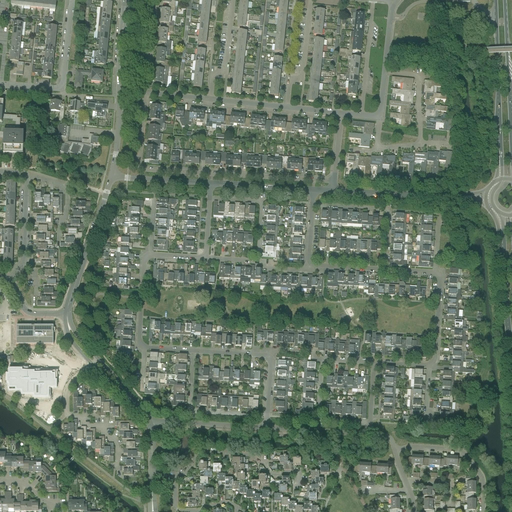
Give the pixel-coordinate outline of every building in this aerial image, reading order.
[(162,9),(161,16),(172,17),(173,13),(175,13),(177,13),(177,7),(175,7),(168,6),(168,9),(167,9),(162,9)] [(161,16),(160,23),(165,23),(167,23),(166,26),(173,27),(173,25),(174,22),(172,21),(172,17),(161,16)] [(25,23),(26,20),(17,20),(17,22),(14,22),(13,29),(22,29),(23,23),(25,23)] [(56,33),(57,26),(56,26),(57,24),(46,23),(46,26),(48,26),(48,30),(45,29),(45,32),(47,32),(56,33)] [(173,32),(173,28),(173,27),(166,26),(166,29),(160,29),(159,36),(167,36),(168,33),(173,32)] [(159,36),(158,43),(163,43),(165,43),(164,46),(171,47),(172,42),(169,41),(170,37),(167,36),(159,36)] [(55,46),(46,45),(41,45),(41,47),(46,48),(45,52),(54,53),(55,46)] [(158,49),(157,56),(165,56),(170,57),(171,50),(171,47),(164,46),(164,49),(163,49),(158,49)] [(169,67),(169,62),(165,60),(165,56),(157,56),(156,62),(163,63),(162,66),(169,67)] [(156,68),(155,75),(168,77),(169,67),(162,66),(162,69),(160,69),(156,68)] [(102,82),(103,71),(98,71),(99,70),(92,69),(91,72),(81,71),(76,71),(74,87),(81,87),(83,74),(91,75),(91,81),(97,82),(102,82)] [(53,79),(53,75),(52,75),(52,72),(43,71),(40,71),(40,74),(40,78),(51,79),(53,79)] [(155,75),(154,82),(161,83),(160,86),(167,87),(167,82),(168,78),(168,77),(155,75)] [(392,77),(391,82),(403,84),(402,90),(402,91),(411,92),(411,91),(412,85),(411,85),(411,83),(412,83),(413,79),(392,77)] [(424,86),(423,93),(425,93),(433,94),(434,87),(445,88),(446,84),(446,83),(430,81),(425,81),(425,82),(424,84),(425,84),(425,86),(424,86)] [(392,90),(392,94),(395,95),(404,96),(403,103),(410,103),(410,104),(411,104),(412,104),(412,103),(413,97),(412,97),(412,95),(413,95),(413,92),(411,91),(411,92),(402,91),(402,90),(392,89),(392,90)] [(425,98),(424,105),(426,105),(434,106),(434,99),(446,100),(447,95),(433,94),(425,93),(425,96),(426,96),(426,97),(426,98),(425,98)] [(49,104),(48,107),(50,107),(50,111),(60,112),(58,123),(61,123),(63,123),(64,110),(65,105),(60,104),(60,103),(61,103),(61,101),(51,100),(50,105),(49,104)] [(70,108),(70,111),(77,112),(76,115),(80,116),(79,120),(75,120),(74,125),(82,125),(82,116),(83,111),(83,109),(79,109),(80,103),(80,102),(76,101),(75,101),(72,101),(71,101),(70,105),(70,108)] [(87,108),(87,109),(92,110),(93,109),(95,109),(94,117),(103,118),(103,119),(106,119),(106,113),(105,113),(105,110),(106,110),(106,104),(106,103),(100,102),(101,101),(96,101),(96,102),(88,101),(87,106),(87,108)] [(389,101),(389,106),(401,108),(400,114),(400,115),(409,116),(409,115),(410,109),(409,109),(409,107),(410,107),(410,104),(410,103),(403,103),(394,102),(391,101),(389,101)] [(167,110),(168,104),(155,103),(157,103),(157,106),(152,106),(151,113),(161,114),(161,110),(167,110)] [(425,117),(426,117),(427,118),(427,117),(434,118),(435,111),(447,112),(447,107),(434,106),(426,105),(426,108),(427,108),(427,109),(427,110),(426,110),(425,117)] [(176,113),(176,118),(180,119),(179,121),(182,127),(185,127),(185,126),(187,114),(183,114),(184,109),(177,108),(176,113)] [(187,114),(185,126),(190,126),(192,122),(192,120),(196,120),(197,110),(190,110),(190,114),(187,114)] [(196,120),(196,123),(200,123),(206,124),(207,116),(204,116),(204,111),(197,110),(196,120)] [(216,125),(218,113),(211,112),(210,116),(209,116),(207,116),(206,124),(206,127),(212,128),(212,124),(216,125)] [(162,124),(163,118),(160,117),(161,114),(151,113),(151,117),(150,119),(155,120),(155,121),(155,123),(153,123),(162,124)] [(227,126),(227,118),(224,118),(225,113),(218,113),(216,125),(216,126),(220,127),(221,125),(227,126)] [(390,114),(389,118),(401,120),(400,127),(410,128),(410,121),(409,121),(410,119),(411,119),(411,116),(409,115),(409,116),(400,115),(400,114),(390,113),(390,114)] [(237,125),(238,115),(231,114),(231,119),(227,118),(227,126),(233,127),(233,124),(237,125)] [(0,138),(4,139),(4,131),(19,132),(20,118),(17,118),(17,116),(3,115),(2,123),(0,123),(0,138)] [(247,128),(248,120),(244,120),(245,115),(238,115),(237,125),(241,125),(240,128),(247,128)] [(257,127),(258,117),(251,116),(251,121),(248,120),(247,128),(253,129),(253,126),(257,127)] [(267,130),(268,123),(265,122),(265,117),(258,117),(257,127),(261,127),(261,130),(267,130)] [(426,123),(426,130),(438,131),(439,124),(444,124),(443,128),(444,128),(444,130),(443,130),(443,131),(447,132),(450,132),(452,120),(446,119),(440,119),(437,118),(434,118),(427,117),(427,118),(427,121),(428,121),(427,123),(426,122),(426,123)] [(267,130),(267,136),(270,137),(271,136),(272,131),(274,131),(274,129),(278,129),(279,119),(272,118),(271,123),(268,123),(267,130)] [(288,133),(288,125),(285,124),(286,120),(279,119),(278,129),(282,129),(281,132),(288,133)] [(298,131),(299,121),(292,120),(292,125),(288,125),(288,133),(294,133),(294,131),(298,131)] [(308,135),(309,127),(306,126),(306,122),(299,121),(298,131),(302,132),(302,134),(308,135)] [(318,133),(320,123),(313,122),(312,127),(309,127),(308,135),(308,138),(311,139),(312,135),(314,135),(315,133),(318,133)] [(373,127),(373,124),(352,122),(352,127),(364,128),(363,135),(370,136),(372,136),(373,129),(372,129),(372,127),(373,127)] [(162,130),(162,124),(153,123),(155,123),(154,126),(150,126),(149,133),(158,134),(159,130),(162,130)] [(328,137),(329,128),(326,127),(326,124),(320,123),(318,133),(318,136),(328,137)] [(64,125),(59,125),(58,132),(58,137),(60,137),(59,144),(58,150),(59,150),(60,150),(60,151),(67,154),(68,151),(71,152),(70,152),(78,155),(79,152),(81,153),(80,154),(88,156),(89,153),(91,154),(92,145),(99,146),(100,146),(101,138),(99,138),(99,137),(93,137),(93,135),(89,134),(89,140),(82,139),(82,143),(68,142),(69,127),(67,127),(67,126),(66,126),(66,125),(64,125)] [(24,132),(19,132),(4,131),(4,139),(3,153),(23,154),(24,132)] [(148,138),(148,140),(151,140),(153,140),(153,144),(151,143),(160,144),(161,141),(162,134),(158,134),(149,133),(148,138)] [(370,136),(363,135),(349,133),(349,139),(353,139),(360,140),(360,147),(369,148),(370,141),(369,141),(369,139),(370,139),(370,136)] [(160,144),(151,143),(151,144),(153,144),(152,147),(147,146),(147,153),(159,155),(161,155),(160,154),(161,151),(160,150),(160,144)] [(182,159),(182,151),(172,150),(171,158),(171,163),(178,163),(179,159),(182,159)] [(192,164),(192,154),(193,151),(182,151),(182,159),(185,159),(185,163),(192,164)] [(439,153),(438,161),(439,161),(445,162),(444,173),(449,174),(450,165),(451,160),(451,154),(451,153),(448,152),(448,153),(446,153),(446,152),(439,151),(439,153)] [(202,160),(203,152),(197,152),(196,154),(192,154),(192,164),(199,164),(199,160),(202,160)] [(212,165),(213,155),(209,155),(209,152),(203,152),(202,160),(206,160),(205,165),(212,165)] [(427,154),(426,161),(433,162),(432,174),(437,175),(437,173),(439,161),(438,161),(439,153),(436,153),(436,154),(434,154),(434,153),(427,152),(427,154)] [(159,155),(147,153),(146,160),(151,161),(150,164),(149,164),(155,165),(158,165),(158,162),(159,159),(159,155)] [(223,161),(223,153),(217,153),(217,155),(213,155),(212,165),(219,166),(220,161),(223,161)] [(233,166),(233,156),(229,156),(229,154),(223,153),(223,161),(226,161),(226,166),(233,166)] [(415,155),(414,162),(421,163),(420,175),(425,175),(426,161),(427,154),(424,154),(424,155),(423,155),(422,155),(422,154),(415,153),(415,154),(415,155)] [(243,162),(244,155),(237,154),(237,157),(233,156),(233,166),(240,167),(240,162),(243,162)] [(347,154),(346,163),(353,164),(352,176),(357,176),(358,167),(359,157),(359,155),(356,155),(356,156),(355,156),(354,156),(354,155),(347,154)] [(393,178),(393,180),(399,181),(403,181),(412,182),(412,181),(413,176),(413,174),(414,162),(415,155),(412,155),(411,155),(411,156),(410,155),(410,154),(403,154),(402,158),(402,163),(409,164),(408,175),(404,175),(397,174),(393,174),(393,178)] [(253,168),(254,158),(250,157),(250,155),(244,155),(243,162),(246,163),(246,167),(253,168)] [(284,165),(285,157),(278,157),(279,155),(274,155),(274,159),(274,169),(281,169),(281,165),(284,165)] [(264,164),(264,156),(258,156),(258,158),(254,158),(253,168),(260,168),(260,163),(264,164)] [(274,169),(274,159),(270,159),(270,156),(264,156),(264,164),(267,164),(267,169),(274,169)] [(371,158),(370,166),(377,167),(376,178),(381,179),(382,165),(383,158),(380,157),(380,158),(379,158),(378,158),(378,157),(371,156),(371,158)] [(383,158),(382,165),(389,166),(388,178),(390,178),(393,178),(393,174),(395,158),(395,157),(392,157),(392,158),(390,158),(390,156),(383,156),(383,157),(383,158)] [(294,170),(295,160),(291,160),(291,157),(285,157),(284,165),(287,165),(287,170),(294,170)] [(359,157),(358,167),(365,167),(364,179),(369,180),(370,166),(371,158),(368,158),(367,159),(365,159),(366,158),(359,157)] [(295,160),(294,170),(301,171),(301,166),(305,166),(305,158),(299,158),(299,160),(295,160)] [(314,171),(315,162),(311,161),(311,159),(305,158),(305,166),(308,166),(308,171),(314,171)] [(325,169),(326,160),(319,159),(319,162),(315,162),(314,171),(321,172),(322,169),(325,169)] [(35,197),(35,202),(39,203),(39,208),(41,208),(41,212),(44,212),(44,208),(44,205),(44,196),(44,189),(40,189),(40,192),(40,193),(39,193),(35,193),(35,197)] [(44,196),(44,205),(48,205),(47,210),(51,210),(52,210),(53,210),(53,208),(53,199),(53,193),(49,192),(49,196),(44,196)] [(53,199),(53,208),(56,208),(56,213),(62,213),(62,195),(58,195),(58,199),(53,199)] [(156,209),(156,210),(159,210),(170,210),(170,205),(173,205),(173,203),(175,203),(178,203),(178,200),(175,200),(173,200),(171,200),(160,199),(159,205),(160,205),(162,205),(161,206),(160,206),(156,206),(156,209)] [(126,214),(125,218),(128,218),(137,219),(137,215),(137,214),(139,214),(140,209),(143,209),(143,207),(143,206),(143,201),(140,201),(136,201),(136,204),(135,204),(135,208),(131,208),(128,207),(128,214),(126,214)] [(200,202),(185,201),(185,211),(196,212),(199,212),(199,209),(194,209),(194,207),(196,207),(197,202),(200,202)] [(76,202),(76,208),(77,208),(77,211),(83,212),(83,211),(90,212),(90,207),(91,202),(90,202),(85,203),(76,202)] [(218,207),(217,207),(217,202),(214,202),(213,216),(223,216),(224,205),(218,205),(219,205),(218,207)] [(227,205),(227,202),(224,202),(224,205),(223,216),(234,217),(234,206),(227,205)] [(244,218),(244,209),(245,207),(237,206),(238,203),(234,203),(234,206),(234,217),(244,218)] [(278,217),(279,207),(268,206),(267,213),(264,213),(264,216),(278,217)] [(254,218),(255,207),(249,207),(249,209),(244,209),(244,218),(254,218)] [(292,213),(291,218),(303,219),(303,218),(305,219),(306,216),(304,215),(303,215),(303,214),(303,209),(306,209),(306,208),(292,208),(292,213)] [(328,212),(321,211),(322,208),(321,208),(320,223),(331,223),(332,209),(329,209),(328,212)] [(339,213),(332,212),(332,209),(331,223),(342,224),(342,213),(342,210),(339,209),(339,213)] [(159,210),(159,215),(161,216),(161,217),(161,220),(167,220),(169,220),(173,221),(173,218),(173,217),(172,216),(171,216),(170,216),(171,210),(170,210),(159,210)] [(72,211),(73,211),(73,217),(74,217),(74,220),(80,220),(80,221),(85,221),(87,221),(87,217),(88,215),(83,215),(83,212),(77,211),(72,211)] [(182,216),(182,221),(184,222),(187,222),(195,222),(198,223),(198,222),(199,219),(196,219),(196,217),(196,212),(185,211),(185,216),(182,216)] [(342,213),(342,224),(348,224),(352,225),(353,213),(352,213),(352,216),(349,216),(349,213),(342,213)] [(353,213),(352,225),(362,225),(363,214),(362,214),(362,216),(358,216),(358,214),(353,213)] [(382,226),(383,213),(383,218),(378,217),(379,215),(373,215),(372,226),(377,226),(382,226)] [(33,214),(32,217),(36,218),(36,217),(36,223),(39,223),(45,223),(50,223),(52,223),(52,218),(52,214),(51,214),(43,214),(41,214),(38,214),(35,214),(33,214)] [(372,217),(368,217),(368,214),(363,214),(362,225),(372,226),(373,215),(372,217)] [(406,225),(406,220),(406,215),(392,214),(395,214),(395,220),(397,220),(397,221),(392,221),(392,224),(395,225),(406,225)] [(278,227),(278,217),(264,216),(267,216),(267,222),(269,222),(269,224),(264,223),(263,226),(266,227),(278,227)] [(421,221),(421,226),(432,227),(435,227),(435,224),(431,223),(430,223),(430,222),(431,222),(432,222),(432,217),(432,216),(421,216),(421,221)] [(123,225),(122,227),(123,227),(123,228),(127,228),(138,229),(141,229),(141,226),(138,226),(139,219),(137,219),(128,218),(125,218),(123,218),(123,222),(124,222),(124,225),(123,225)] [(302,224),(303,219),(291,218),(291,220),(291,223),(291,228),(302,229),(305,229),(305,226),(300,225),(300,224),(302,224)] [(69,220),(71,220),(70,226),(70,229),(77,229),(77,230),(82,230),(84,230),(85,230),(85,224),(80,224),(80,221),(80,220),(74,220),(69,220)] [(160,226),(160,230),(166,231),(169,231),(169,228),(170,228),(170,226),(169,226),(169,220),(167,220),(161,220),(158,220),(158,226),(160,226)] [(184,232),(186,232),(195,232),(195,233),(198,233),(198,229),(193,229),(193,227),(195,228),(195,222),(187,222),(187,226),(184,226),(184,232)] [(33,226),(38,227),(38,232),(47,232),(47,228),(52,228),(52,227),(52,223),(50,223),(45,223),(39,223),(36,223),(33,223),(33,226)] [(405,235),(406,225),(395,225),(394,230),(397,230),(396,235),(394,235),(405,235)] [(431,233),(432,227),(421,226),(420,236),(431,237),(429,237),(429,233),(431,233)] [(263,233),(263,237),(266,237),(277,238),(277,237),(278,227),(266,227),(266,232),(266,234),(263,233)] [(125,235),(125,238),(126,238),(130,239),(141,239),(141,236),(135,236),(136,234),(137,234),(137,235),(138,235),(138,229),(127,228),(126,235),(125,235)] [(302,235),(302,229),(291,228),(290,239),(293,239),(301,239),(304,239),(305,236),(299,236),(299,235),(302,235)] [(66,229),(68,229),(68,235),(69,235),(69,238),(74,239),(79,239),(82,239),(82,233),(77,233),(77,230),(77,229),(70,229),(66,229)] [(242,244),(243,232),(238,232),(238,230),(233,229),(232,235),(232,243),(232,246),(234,246),(235,245),(235,243),(242,244)] [(157,240),(168,241),(168,238),(165,238),(166,231),(160,230),(158,230),(157,236),(160,236),(159,241),(157,240)] [(221,242),(222,231),(212,231),(211,245),(214,245),(215,242),(221,242)] [(221,242),(221,245),(225,246),(225,243),(232,243),(232,235),(227,234),(227,231),(222,231),(221,242)] [(326,252),(329,252),(330,238),(330,241),(325,241),(325,232),(320,231),(319,240),(319,252),(319,249),(326,249),(326,252)] [(330,238),(329,252),(329,249),(336,250),(336,253),(340,253),(340,250),(340,239),(341,231),(338,231),(338,233),(336,233),(335,233),(335,236),(334,236),(333,237),(333,238),(330,238)] [(32,232),(32,235),(36,236),(36,241),(38,241),(39,241),(45,241),(50,241),(50,237),(50,232),(47,232),(38,232),(33,232),(32,232)] [(183,237),(183,242),(192,243),(192,242),(192,238),(194,238),(195,233),(195,232),(186,232),(186,237),(183,237)] [(253,244),(253,233),(243,232),(242,244),(242,247),(245,247),(245,244),(253,244)] [(407,246),(408,236),(405,236),(405,235),(394,235),(394,242),(391,242),(390,245),(407,246)] [(431,243),(431,237),(420,236),(420,242),(418,242),(417,243),(416,247),(419,247),(430,247),(428,247),(428,243),(431,243)] [(276,248),(277,238),(266,237),(265,243),(266,243),(266,242),(268,242),(268,247),(276,248)] [(60,243),(60,247),(79,248),(79,242),(74,242),(74,239),(69,238),(64,238),(65,238),(65,243),(60,243)] [(121,243),(120,248),(126,249),(126,246),(129,246),(129,244),(130,239),(126,238),(121,238),(121,243)] [(290,239),(290,249),(301,250),(304,250),(304,246),(299,246),(299,245),(301,245),(301,239),(293,239),(290,239)] [(340,239),(340,250),(345,250),(346,248),(350,248),(351,239),(340,239)] [(350,248),(350,250),(356,251),(357,251),(357,254),(360,254),(360,251),(361,251),(361,240),(351,239),(350,248)] [(167,252),(168,247),(168,241),(157,240),(156,246),(159,246),(159,248),(153,248),(153,250),(153,251),(167,252)] [(371,252),(371,241),(361,240),(361,251),(366,251),(366,249),(367,249),(367,254),(370,255),(371,252)] [(34,241),(34,244),(36,244),(36,247),(38,247),(38,250),(40,250),(41,250),(47,250),(47,246),(52,246),(52,241),(50,241),(45,241),(39,241),(38,241),(36,241),(34,241)] [(381,250),(381,241),(371,241),(371,252),(376,252),(376,250),(381,250)] [(196,253),(197,250),(194,250),(194,243),(192,242),(192,243),(183,242),(182,252),(196,253)] [(407,251),(407,246),(390,245),(393,245),(393,251),(395,251),(395,255),(404,256),(404,251),(407,251)] [(101,247),(100,257),(105,258),(105,257),(108,257),(108,253),(105,253),(105,252),(104,252),(105,247),(101,247)] [(262,254),(261,257),(273,258),(276,258),(276,251),(276,248),(268,247),(265,247),(265,254),(262,254)] [(430,253),(430,247),(419,247),(419,251),(419,252),(417,252),(416,254),(413,254),(412,256),(416,257),(419,257),(427,257),(428,253),(430,253)] [(116,254),(116,256),(117,256),(117,259),(128,259),(131,259),(133,260),(133,256),(128,256),(128,254),(129,249),(126,249),(120,248),(120,253),(117,253),(117,254),(116,254)] [(301,250),(290,249),(289,259),(303,260),(303,257),(300,256),(301,250)] [(35,250),(35,254),(38,254),(38,256),(39,256),(39,259),(42,259),(49,259),(53,259),(53,254),(54,250),(47,250),(41,250),(40,250),(38,250),(37,250),(35,250)] [(406,263),(405,261),(404,261),(404,256),(395,255),(393,255),(392,261),(395,261),(395,262),(389,262),(389,265),(403,266),(406,266),(406,263)] [(418,262),(418,267),(427,268),(427,267),(427,263),(429,263),(430,257),(427,257),(419,257),(418,262)] [(37,259),(37,263),(41,263),(41,268),(46,268),(50,268),(50,264),(55,265),(55,263),(55,259),(53,259),(49,259),(42,259),(39,259),(37,259)] [(116,264),(116,269),(127,269),(127,270),(130,270),(131,266),(129,266),(130,264),(128,264),(128,263),(128,259),(117,259),(116,264)] [(153,270),(152,279),(157,279),(157,281),(157,282),(163,282),(163,280),(163,273),(163,271),(156,270),(157,265),(153,265),(153,266),(153,270)] [(194,275),(187,275),(188,272),(187,272),(187,265),(184,265),(184,272),(183,281),(183,283),(183,286),(188,286),(188,284),(190,284),(191,284),(193,284),(194,272),(194,275)] [(204,284),(204,273),(197,273),(197,266),(195,265),(194,272),(193,284),(194,284),(194,281),(198,282),(198,284),(204,284)] [(251,269),(250,280),(260,281),(260,275),(261,275),(261,272),(261,269),(255,269),(256,269),(256,271),(254,271),(254,266),(252,266),(251,266),(251,269)] [(220,272),(219,278),(229,279),(230,269),(230,267),(225,267),(225,270),(220,269),(220,272)] [(230,269),(229,279),(240,279),(240,268),(235,268),(235,269),(230,269)] [(240,279),(239,282),(250,283),(250,280),(251,269),(240,268),(240,279)] [(113,275),(113,279),(115,279),(127,280),(129,280),(130,280),(130,277),(127,277),(127,274),(127,270),(127,269),(116,269),(116,274),(115,274),(113,275)] [(460,280),(460,276),(457,276),(458,269),(449,269),(449,275),(451,275),(451,279),(451,280),(460,280)] [(59,280),(59,275),(54,274),(54,271),(49,270),(44,270),(44,278),(44,279),(41,279),(45,279),(57,280),(59,280)] [(183,281),(184,272),(174,271),(173,274),(173,283),(173,280),(178,280),(177,283),(183,283),(183,281)] [(327,285),(327,287),(337,288),(337,285),(338,277),(338,274),(338,271),(335,271),(334,276),(334,274),(333,274),(328,274),(327,277),(327,285)] [(173,283),(173,274),(163,273),(163,280),(167,280),(167,282),(173,283)] [(214,285),(215,274),(204,273),(204,284),(204,282),(208,282),(208,285),(214,285)] [(260,285),(260,287),(270,287),(271,276),(271,273),(268,273),(267,278),(266,278),(266,276),(267,276),(261,275),(260,275),(260,281),(260,285)] [(270,287),(270,290),(280,291),(281,288),(281,277),(281,276),(281,274),(282,274),(279,273),(278,273),(278,276),(276,276),(271,276),(270,287)] [(281,288),(280,291),(284,291),(283,296),(287,296),(290,296),(291,288),(291,277),(292,277),(292,274),(288,274),(288,277),(287,277),(284,277),(281,277),(281,288)] [(338,277),(337,285),(348,286),(348,277),(344,277),(344,275),(338,274),(338,277)] [(302,279),(301,289),(311,290),(312,279),(312,278),(312,276),(309,275),(309,278),(307,278),(302,278),(301,279),(302,279)] [(348,277),(348,286),(358,287),(358,278),(354,278),(354,275),(348,275),(348,277)] [(358,278),(358,287),(368,287),(368,284),(369,278),(364,278),(364,276),(358,275),(358,278)] [(312,279),(311,290),(322,290),(323,276),(319,276),(319,281),(317,281),(317,279),(318,279),(315,279),(315,278),(315,279),(314,279),(312,279)] [(291,277),(291,288),(301,289),(302,279),(301,279),(301,280),(298,280),(297,280),(297,278),(292,277),(291,277)] [(53,289),(61,289),(61,284),(56,283),(56,280),(57,280),(45,279),(41,279),(41,280),(47,280),(47,284),(47,285),(43,285),(43,288),(53,289)] [(113,288),(112,289),(126,290),(129,290),(129,287),(124,286),(124,285),(126,285),(126,286),(127,280),(115,279),(113,279),(113,288)] [(445,286),(445,289),(448,289),(448,290),(456,290),(460,291),(460,284),(459,283),(460,280),(451,280),(451,279),(449,279),(448,285),(448,286),(447,286),(445,286)] [(419,296),(419,298),(425,298),(424,298),(424,296),(426,296),(426,300),(429,300),(430,290),(430,288),(431,288),(431,283),(431,280),(427,280),(427,288),(427,290),(420,290),(419,290),(419,296)] [(398,294),(398,297),(404,297),(404,295),(409,295),(409,289),(409,286),(405,286),(405,284),(403,282),(399,282),(399,285),(399,294),(398,294)] [(368,289),(367,295),(368,295),(373,295),(374,296),(374,298),(378,298),(378,295),(378,284),(368,284),(368,287),(368,289)] [(378,284),(378,295),(384,296),(384,293),(388,294),(389,285),(378,284)] [(388,294),(388,296),(394,296),(394,294),(398,294),(399,294),(399,285),(389,285),(388,294)] [(40,297),(41,297),(47,298),(47,294),(50,295),(50,298),(51,298),(55,298),(58,298),(58,293),(53,292),(53,289),(43,288),(42,289),(44,289),(44,297),(40,297)] [(409,295),(409,297),(415,298),(415,297),(414,297),(414,295),(419,296),(419,290),(416,289),(409,289),(409,295)] [(448,290),(448,295),(450,296),(450,300),(461,301),(461,298),(460,297),(461,291),(460,291),(456,290),(448,290)] [(55,307),(55,302),(51,301),(51,298),(50,298),(47,298),(41,297),(41,303),(37,303),(37,304),(37,306),(55,307)] [(444,307),(444,310),(447,310),(458,311),(458,304),(459,304),(461,302),(461,301),(450,300),(447,300),(447,305),(447,307),(444,307)] [(133,317),(133,311),(120,310),(120,315),(118,315),(117,320),(121,321),(130,321),(130,317),(133,317)] [(446,315),(446,316),(448,318),(449,318),(448,321),(454,321),(464,321),(464,318),(461,318),(461,317),(459,317),(459,311),(458,311),(447,310),(446,315)] [(150,319),(149,333),(154,334),(154,331),(159,331),(160,323),(154,322),(153,322),(153,320),(150,320),(150,319)] [(132,321),(130,321),(121,321),(121,326),(118,325),(116,328),(115,330),(120,331),(129,331),(130,327),(132,327),(132,321)] [(454,321),(454,327),(456,327),(456,331),(465,332),(468,332),(468,327),(465,327),(466,322),(465,322),(464,321),(454,321)] [(200,334),(201,325),(194,325),(194,322),(191,322),(191,325),(190,336),(193,336),(193,333),(200,334)] [(164,325),(160,325),(160,323),(159,331),(160,331),(159,334),(169,335),(170,323),(164,323),(164,325)] [(175,326),(170,326),(170,323),(169,335),(180,335),(180,324),(175,324),(175,326)] [(200,334),(200,337),(210,337),(211,337),(211,333),(212,326),(212,323),(211,323),(211,326),(206,326),(205,328),(201,328),(200,334)] [(185,327),(181,326),(181,324),(180,324),(180,335),(190,336),(191,325),(185,324),(185,327)] [(17,326),(17,345),(53,345),(53,326),(35,326),(17,326)] [(267,341),(267,331),(261,331),(261,327),(257,326),(256,345),(257,342),(262,342),(262,340),(267,341)] [(120,336),(120,341),(131,342),(131,339),(129,338),(129,337),(131,337),(132,331),(129,331),(120,331),(115,330),(114,330),(114,333),(115,333),(118,336),(120,336)] [(277,346),(278,332),(267,331),(267,341),(267,342),(273,343),(273,340),(274,340),(274,346),(277,346)] [(467,342),(467,337),(465,337),(465,332),(456,331),(454,331),(453,337),(456,337),(455,341),(453,341),(453,342),(464,342),(467,342)] [(287,347),(288,332),(278,332),(277,346),(277,343),(283,343),(283,341),(284,341),(284,346),(287,347)] [(297,347),(298,333),(288,332),(287,347),(287,344),(293,344),(293,342),(295,342),(294,347),(297,347)] [(210,337),(210,342),(215,343),(215,345),(220,345),(221,343),(220,343),(221,334),(211,333),(211,337),(210,337)] [(298,333),(297,344),(298,344),(303,345),(304,342),(308,343),(308,334),(298,333)] [(374,354),(376,333),(372,333),(372,338),(371,338),(371,336),(365,336),(364,344),(371,344),(371,349),(371,354),(374,354)] [(376,333),(375,347),(381,348),(381,350),(385,350),(385,348),(386,337),(386,334),(382,334),(381,334),(381,335),(381,337),(376,336),(376,333)] [(231,346),(231,335),(221,334),(220,343),(221,343),(225,343),(225,346),(231,346)] [(308,343),(308,345),(314,345),(314,343),(318,343),(318,340),(319,340),(319,334),(308,334),(308,343)] [(241,347),(242,336),(231,335),(231,346),(231,344),(235,344),(235,346),(241,347)] [(251,350),(252,336),(242,336),(241,347),(241,344),(245,344),(245,347),(251,347),(251,350)] [(386,337),(385,348),(395,349),(396,338),(396,336),(393,336),(392,337),(386,337)] [(318,350),(318,352),(324,352),(324,350),(328,350),(329,341),(329,339),(325,338),(325,341),(319,340),(318,340),(318,343),(318,349),(318,350)] [(396,338),(395,349),(405,349),(406,349),(406,338),(406,341),(402,340),(402,338),(396,338)] [(416,341),(412,341),(412,339),(406,338),(406,349),(416,349),(416,339),(416,341)] [(329,339),(329,341),(328,350),(328,352),(334,353),(334,350),(338,351),(339,342),(339,339),(337,339),(336,340),(336,341),(331,341),(332,339),(329,339)] [(426,358),(426,353),(427,340),(416,339),(416,349),(422,350),(421,358),(426,358)] [(116,351),(119,352),(130,352),(133,352),(133,349),(130,349),(131,342),(120,341),(119,346),(116,346),(116,351)] [(348,351),(349,342),(339,342),(338,351),(338,353),(344,353),(344,351),(348,351)] [(348,351),(348,354),(355,354),(356,352),(359,352),(360,343),(349,342),(348,351)] [(467,353),(465,347),(464,347),(464,342),(453,342),(453,349),(450,348),(449,352),(452,352),(464,353),(467,353)] [(133,363),(133,359),(130,359),(130,352),(119,352),(119,357),(118,362),(133,363)] [(463,363),(464,353),(452,352),(452,359),(449,359),(449,362),(452,362),(463,363)] [(146,360),(146,363),(149,363),(160,364),(161,354),(150,353),(149,358),(149,360),(146,360)] [(187,361),(187,355),(176,355),(176,360),(175,365),(186,366),(184,365),(184,361),(187,361)] [(278,361),(278,367),(281,367),(280,371),(280,372),(289,372),(289,366),(291,366),(291,361),(286,361),(284,361),(285,358),(280,357),(279,357),(278,361)] [(304,363),(304,368),(304,373),(315,374),(313,373),(313,369),(315,369),(316,363),(307,363),(307,360),(307,359),(302,359),(302,363),(304,363)] [(452,362),(451,368),(454,368),(454,372),(454,373),(473,374),(474,370),(465,369),(463,367),(463,363),(452,362)] [(146,369),(145,373),(148,374),(148,373),(157,374),(157,372),(157,369),(161,369),(161,364),(160,364),(149,363),(149,369),(146,369)] [(175,375),(183,376),(183,371),(186,372),(186,366),(175,365),(175,375)] [(203,371),(201,371),(202,366),(198,366),(198,380),(208,380),(208,369),(203,369),(203,371)] [(212,369),(212,366),(209,366),(208,369),(208,380),(218,381),(219,370),(212,369)] [(396,379),(397,369),(386,368),(385,374),(388,374),(388,375),(382,375),(382,378),(385,378),(396,379)] [(9,384),(9,388),(16,388),(16,390),(22,390),(22,391),(27,391),(27,393),(34,393),(34,396),(34,397),(49,397),(49,389),(51,389),(54,389),(54,388),(54,381),(55,381),(55,380),(55,373),(46,373),(46,371),(40,371),(40,373),(34,373),(34,371),(22,371),(22,369),(20,369),(9,369),(9,374),(9,384)] [(249,383),(250,369),(249,372),(244,371),(244,374),(239,374),(240,371),(239,371),(239,382),(249,383)] [(259,384),(260,372),(253,372),(253,369),(250,369),(249,383),(249,385),(254,386),(254,383),(259,384)] [(411,374),(411,380),(414,380),(420,381),(420,380),(420,375),(422,376),(423,370),(417,370),(412,369),(411,374)] [(223,373),(219,372),(219,370),(218,381),(228,382),(229,370),(223,370),(223,373)] [(233,373),(229,373),(229,370),(228,382),(239,382),(239,371),(234,371),(233,373)] [(291,375),(291,372),(289,372),(278,371),(277,377),(280,377),(280,382),(277,381),(277,382),(288,383),(291,383),(291,381),(289,379),(289,374),(291,375)] [(443,372),(442,377),(445,378),(445,382),(453,383),(454,373),(454,372),(443,371),(443,372)] [(145,380),(145,384),(148,384),(159,385),(159,379),(160,374),(159,374),(157,374),(148,373),(148,374),(148,379),(148,381),(146,380),(145,380)] [(314,379),(315,374),(304,373),(303,379),(299,379),(298,379),(297,383),(303,383),(303,384),(314,384),(312,384),(312,379),(314,379)] [(327,377),(326,388),(329,388),(337,388),(337,377),(338,374),(334,374),(334,379),(333,379),(333,377),(327,377)] [(186,379),(187,376),(183,376),(175,375),(174,375),(177,375),(177,378),(177,379),(177,383),(174,382),(173,381),(170,381),(169,382),(167,381),(166,385),(174,385),(174,386),(185,387),(185,386),(188,387),(188,386),(187,383),(185,383),(185,382),(185,379),(186,379)] [(348,378),(347,389),(357,390),(358,378),(358,376),(355,375),(354,381),(353,380),(353,378),(348,378)] [(365,376),(365,378),(364,378),(364,379),(358,378),(357,390),(367,390),(368,376),(365,376)] [(347,380),(343,380),(343,378),(337,377),(337,388),(344,389),(344,391),(347,392),(347,389),(348,378),(347,378),(347,380)] [(396,389),(396,379),(385,378),(385,386),(387,386),(387,388),(384,388),(384,389),(396,389)] [(411,387),(411,390),(413,390),(419,391),(419,386),(421,386),(422,386),(422,381),(422,380),(420,380),(420,381),(414,380),(413,387),(411,387)] [(288,393),(288,383),(277,382),(277,387),(279,388),(279,389),(274,389),(273,392),(276,392),(288,393)] [(453,393),(453,383),(442,382),(442,389),(439,389),(439,392),(442,392),(453,393)] [(144,391),(144,394),(147,394),(158,395),(159,385),(148,384),(148,389),(147,391),(144,391)] [(314,390),(314,384),(303,384),(302,394),(314,395),(314,394),(311,394),(311,390),(314,390)] [(174,386),(173,396),(184,397),(185,397),(187,397),(187,396),(187,393),(185,393),(185,392),(185,387),(174,386)] [(395,400),(396,390),(396,389),(384,389),(384,394),(386,394),(386,396),(381,395),(381,399),(384,399),(395,400)] [(227,408),(227,396),(221,396),(221,390),(218,390),(217,396),(216,410),(219,410),(220,405),(221,405),(221,407),(227,408)] [(407,397),(407,400),(410,401),(421,401),(424,401),(424,398),(421,398),(421,394),(421,391),(419,391),(413,390),(411,390),(410,390),(410,397),(407,397)] [(82,391),(82,399),(83,399),(83,408),(82,408),(82,409),(84,409),(86,409),(86,405),(88,405),(91,405),(91,396),(87,396),(87,391),(84,391),(82,391)] [(287,403),(288,393),(276,392),(276,398),(278,398),(278,402),(276,402),(287,403)] [(452,403),(453,393),(442,392),(441,398),(443,398),(443,399),(438,399),(438,402),(441,403),(452,403)] [(78,399),(78,394),(76,394),(73,394),(73,402),(73,405),(73,412),(77,412),(77,408),(82,408),(83,399),(82,399),(78,399)] [(96,398),(96,394),(91,394),(91,396),(91,405),(91,412),(95,412),(95,408),(100,408),(100,398),(96,398)] [(206,406),(207,395),(201,395),(196,394),(196,409),(199,409),(199,406),(206,406)] [(313,402),(314,395),(302,394),(305,394),(305,399),(302,399),(302,404),(311,405),(311,404),(311,401),(313,402)] [(206,406),(206,409),(209,410),(209,404),(211,404),(211,407),(216,407),(216,410),(217,396),(207,395),(207,398),(206,406)] [(182,404),(184,404),(184,402),(184,397),(173,396),(173,405),(173,406),(175,406),(187,407),(181,406),(181,404),(182,404)] [(238,397),(227,396),(227,408),(227,405),(231,406),(231,408),(237,408),(237,406),(238,397)] [(247,407),(248,407),(248,398),(238,397),(237,406),(241,406),(241,409),(247,409),(247,407)] [(105,403),(105,398),(100,398),(100,408),(100,417),(104,417),(104,413),(109,413),(109,403),(105,403)] [(258,409),(258,398),(248,398),(248,407),(252,407),(252,409),(258,409)] [(394,410),(395,400),(384,399),(383,405),(386,405),(386,406),(380,406),(380,409),(383,409),(394,410)] [(336,403),(336,401),(331,401),(330,403),(325,403),(325,414),(330,414),(330,412),(335,412),(335,414),(336,403)] [(336,403),(335,414),(342,415),(342,418),(345,418),(345,415),(346,404),(346,401),(342,401),(342,404),(336,403)] [(409,407),(409,411),(420,411),(420,407),(421,401),(410,401),(409,407)] [(276,402),(275,408),(277,408),(278,408),(278,409),(277,413),(286,413),(287,408),(287,403),(276,402)] [(356,405),(357,402),(352,402),(352,404),(346,404),(345,415),(352,415),(353,413),(355,413),(355,416),(356,416),(356,405)] [(356,405),(356,416),(361,416),(361,414),(362,414),(362,419),(366,419),(366,405),(367,402),(363,402),(362,402),(362,405),(361,405),(356,405)] [(114,408),(114,403),(109,403),(109,413),(109,421),(113,421),(113,417),(119,417),(119,408),(114,408)] [(438,409),(437,413),(440,413),(451,414),(454,414),(454,411),(454,410),(452,410),(452,403),(441,403),(441,408),(443,408),(443,410),(438,409)] [(295,412),(295,414),(301,414),(310,415),(310,412),(311,412),(312,412),(312,411),(313,404),(311,404),(311,405),(302,404),(301,409),(300,409),(298,411),(296,411),(295,412)] [(383,409),(383,416),(385,417),(385,419),(390,420),(394,420),(394,415),(394,410),(383,409)] [(403,417),(402,421),(403,421),(405,421),(406,421),(408,421),(416,421),(417,422),(417,421),(417,417),(418,417),(420,417),(419,417),(420,417),(420,411),(409,411),(409,416),(409,417),(404,417),(403,417)] [(454,424),(454,419),(451,419),(451,414),(440,413),(440,418),(442,419),(442,420),(437,420),(437,423),(445,423),(454,424)] [(68,425),(63,425),(63,431),(68,431),(68,433),(73,433),(73,438),(77,438),(77,431),(77,429),(77,427),(77,426),(77,420),(75,420),(73,420),(73,424),(72,424),(68,424),(68,425)] [(122,422),(116,422),(116,423),(116,425),(120,425),(120,431),(129,430),(129,426),(134,426),(134,421),(125,422),(123,422),(122,422)] [(86,433),(86,427),(82,427),(82,431),(77,431),(77,438),(77,440),(82,440),(82,445),(86,445),(86,442),(86,433)] [(86,433),(86,442),(86,445),(86,447),(91,447),(91,448),(95,447),(95,441),(95,436),(95,434),(95,433),(95,429),(91,429),(91,433),(86,433)] [(138,435),(138,430),(129,430),(120,431),(119,431),(119,434),(123,434),(123,439),(123,440),(128,440),(131,439),(133,439),(133,435),(138,435)] [(104,455),(104,448),(104,437),(100,437),(100,441),(95,441),(95,447),(95,450),(99,450),(100,455),(104,455)] [(123,439),(122,440),(122,443),(126,443),(126,448),(126,449),(135,448),(135,444),(140,444),(140,439),(133,439),(131,439),(131,443),(128,443),(128,440),(123,440),(123,439)] [(113,450),(113,447),(113,444),(109,444),(109,448),(104,448),(104,455),(104,457),(108,457),(108,462),(113,462),(113,453),(114,453),(114,450),(113,450)] [(141,453),(141,448),(135,448),(126,449),(126,448),(123,448),(123,452),(127,452),(127,457),(127,458),(137,457),(137,453),(141,453)] [(0,453),(0,452),(0,451),(0,463),(5,463),(5,467),(8,467),(8,454),(6,454),(6,453),(0,453)] [(11,458),(11,454),(8,454),(8,467),(11,467),(11,468),(17,468),(17,456),(16,456),(16,458),(11,458)] [(287,457),(286,457),(286,455),(283,455),(283,457),(279,457),(279,464),(283,464),(287,464),(287,462),(287,459),(289,459),(289,456),(287,456),(287,457)] [(18,458),(18,456),(17,456),(17,468),(23,468),(23,472),(26,472),(26,459),(24,459),(24,458),(18,458)] [(417,465),(417,456),(412,456),(411,458),(408,458),(408,466),(412,466),(412,464),(417,465)] [(425,467),(426,459),(423,459),(423,456),(417,456),(417,465),(422,465),(422,467),(425,467)] [(452,465),(452,457),(446,456),(446,459),(443,459),(443,460),(443,466),(446,467),(447,465),(452,465)] [(140,462),(140,457),(137,457),(127,458),(127,457),(122,458),(122,461),(126,461),(126,466),(126,467),(129,467),(135,466),(135,462),(140,462)] [(299,459),(299,457),(296,457),(296,459),(293,459),(293,463),(293,466),(301,466),(301,463),(301,462),(301,459),(299,459)] [(434,466),(435,457),(429,457),(429,459),(426,459),(425,467),(429,467),(429,465),(434,466)] [(443,468),(443,466),(443,460),(440,460),(440,457),(435,457),(434,466),(439,466),(439,468),(443,468)] [(461,464),(461,460),(458,460),(458,457),(452,457),(452,465),(457,466),(456,467),(460,468),(461,464)] [(244,465),(244,458),(240,458),(232,458),(232,463),(231,463),(231,466),(232,466),(234,466),(234,467),(236,467),(236,465),(240,465),(244,465)] [(30,462),(30,459),(26,459),(26,472),(29,471),(29,473),(35,473),(35,461),(34,461),(34,462),(30,462)] [(35,461),(35,473),(41,473),(43,475),(50,468),(45,464),(41,464),(42,462),(41,462),(41,459),(35,459),(35,461)] [(198,467),(198,468),(199,468),(199,470),(199,471),(204,471),(207,471),(207,470),(207,468),(207,467),(210,467),(210,464),(210,462),(206,462),(206,463),(204,463),(203,463),(203,462),(201,462),(201,463),(199,463),(199,467),(198,467)] [(212,462),(212,465),(213,465),(213,468),(213,470),(213,473),(216,473),(217,473),(218,473),(220,473),(220,469),(222,469),(222,467),(220,467),(220,465),(217,465),(217,462),(212,462)] [(291,464),(290,464),(290,462),(287,462),(287,464),(283,464),(283,471),(291,471),(291,466),(293,466),(293,463),(291,463),(291,464)] [(326,467),(326,462),(318,462),(318,465),(320,467),(320,469),(323,471),(321,471),(321,474),(328,474),(328,471),(329,471),(329,470),(328,470),(328,467),(326,467)] [(364,472),(365,464),(359,463),(359,466),(356,466),(356,473),(359,474),(359,472),(364,472)] [(373,474),(374,467),(371,467),(371,464),(365,464),(364,472),(370,473),(369,474),(373,474)] [(382,474),(382,465),(377,464),(377,467),(374,467),(373,474),(377,475),(377,473),(382,474)] [(244,473),(244,465),(240,465),(236,465),(236,467),(236,470),(235,470),(235,473),(236,473),(238,473),(238,474),(239,474),(240,474),(240,473),(243,472),(243,473),(244,473)] [(391,476),(391,468),(388,468),(388,465),(382,465),(382,474),(387,474),(387,475),(391,476)] [(137,466),(135,466),(129,467),(126,467),(126,466),(119,467),(119,470),(123,470),(123,476),(133,476),(133,471),(137,471),(137,466)] [(55,477),(55,473),(50,468),(43,475),(45,477),(45,483),(57,483),(57,482),(56,482),(56,477),(55,477)] [(210,471),(210,469),(207,469),(207,471),(204,471),(204,473),(201,474),(200,478),(208,478),(212,478),(212,473),(213,473),(213,470),(212,470),(212,471),(210,471)] [(319,472),(317,472),(317,470),(315,470),(315,472),(311,472),(311,479),(315,479),(319,479),(319,474),(321,474),(321,471),(319,471),(319,472)] [(236,477),(236,478),(237,478),(237,481),(240,481),(242,481),(245,481),(247,482),(247,478),(245,478),(245,474),(243,474),(243,473),(243,472),(240,473),(240,474),(239,474),(238,474),(237,474),(237,477),(236,477)] [(220,473),(218,473),(218,475),(218,476),(217,476),(217,479),(218,479),(218,482),(221,482),(221,485),(225,485),(225,482),(225,478),(225,474),(220,474),(220,473)] [(262,475),(259,475),(259,482),(259,483),(260,483),(262,483),(266,483),(266,480),(267,480),(267,477),(266,477),(266,475),(262,475)] [(225,485),(225,486),(225,489),(230,489),(230,488),(232,488),(232,486),(232,483),(233,483),(233,482),(233,480),(232,480),(232,479),(233,479),(233,477),(230,477),(230,478),(225,478),(225,482),(225,485)] [(289,482),(289,477),(281,477),(281,484),(283,484),(285,485),(285,486),(287,486),(288,486),(288,484),(289,484),(289,485),(291,485),(291,482),(289,482)] [(470,479),(470,477),(466,477),(466,479),(465,479),(465,483),(467,483),(467,488),(475,488),(475,482),(473,482),(473,479),(470,479)] [(200,478),(200,485),(204,485),(204,486),(206,486),(206,485),(208,485),(209,485),(209,483),(208,483),(208,478),(200,478)] [(324,486),(324,483),(323,483),(323,479),(319,479),(315,479),(315,486),(319,486),(319,487),(321,487),(321,486),(323,486),(324,486)] [(240,483),(240,481),(237,481),(237,482),(233,482),(233,483),(232,483),(232,486),(232,490),(239,490),(239,487),(240,487),(240,484),(239,484),(239,483),(240,483)] [(56,489),(56,484),(57,484),(57,483),(45,483),(45,489),(47,489),(47,492),(59,492),(59,489),(56,489)] [(279,489),(279,490),(279,493),(282,493),(285,493),(287,493),(287,492),(287,490),(287,489),(287,486),(285,486),(285,485),(283,484),(283,486),(281,486),(279,486),(279,489)] [(192,488),(192,492),(196,492),(200,492),(200,493),(202,493),(202,492),(204,492),(205,492),(205,491),(205,490),(204,490),(204,488),(204,486),(204,485),(200,485),(196,485),(192,485),(192,488)] [(247,487),(247,485),(244,485),(244,487),(240,487),(239,487),(239,490),(239,494),(246,494),(246,491),(247,491),(247,488),(246,488),(246,487),(247,487)] [(315,486),(309,486),(307,489),(307,493),(315,493),(315,494),(317,494),(317,493),(319,493),(320,493),(320,490),(319,490),(319,487),(319,486),(315,486)] [(433,491),(433,488),(425,488),(425,491),(422,491),(422,497),(427,497),(431,497),(431,496),(431,491),(433,491)] [(475,493),(475,488),(467,488),(467,493),(465,493),(465,496),(473,496),(473,493),(475,493)] [(205,497),(207,497),(209,497),(209,498),(211,498),(211,497),(213,497),(213,495),(217,495),(217,496),(217,490),(205,489),(205,490),(205,491),(205,492),(205,497)] [(254,491),(254,489),(251,489),(251,491),(247,491),(246,491),(246,494),(246,499),(253,499),(253,495),(255,495),(255,493),(253,493),(253,491),(254,491)] [(270,491),(270,490),(267,490),(267,491),(262,491),(262,497),(262,499),(269,499),(269,495),(270,495),(270,493),(269,493),(269,491),(270,491)] [(261,495),(261,493),(258,493),(258,495),(255,495),(253,495),(253,499),(253,503),(261,503),(261,499),(262,499),(262,497),(260,497),(260,495),(261,495)] [(281,496),(281,495),(282,495),(282,493),(279,493),(279,494),(274,494),(274,502),(281,502),(281,498),(283,498),(283,496),(281,496)] [(309,498),(309,499),(309,501),(311,501),(317,501),(317,498),(316,498),(317,494),(315,494),(315,493),(307,493),(306,493),(306,494),(304,496),(306,498),(308,498),(309,498)] [(391,504),(399,504),(399,499),(397,499),(397,496),(389,496),(389,499),(391,499),(391,504)] [(434,500),(434,496),(431,496),(431,497),(427,497),(427,499),(424,499),(424,505),(433,505),(433,500),(434,500)] [(475,505),(475,499),(473,499),(473,496),(465,496),(465,500),(467,500),(467,505),(475,505)] [(72,501),(72,497),(69,497),(69,510),(72,510),(72,511),(78,511),(77,500),(77,501),(72,501)] [(288,500),(288,499),(289,499),(289,497),(286,497),(286,498),(283,498),(281,498),(281,502),(281,506),(288,506),(288,502),(290,502),(290,500),(288,500)] [(187,499),(187,501),(188,501),(188,506),(188,507),(191,507),(194,507),(194,506),(195,506),(197,506),(197,504),(196,504),(196,502),(196,500),(198,500),(198,499),(192,499),(187,499)] [(79,501),(79,500),(77,500),(78,511),(84,511),(83,511),(86,511),(87,509),(87,502),(84,502),(84,501),(79,501)] [(35,503),(35,501),(32,501),(32,511),(38,511),(41,511),(41,507),(38,507),(38,503),(35,503)] [(295,504),(295,503),(296,503),(296,501),(293,501),(293,502),(290,502),(288,502),(288,506),(288,510),(295,510),(295,507),(297,506),(297,504),(295,504)] [(311,505),(311,503),(311,501),(309,501),(309,503),(304,503),(304,508),(304,511),(311,511),(311,507),(312,507),(312,505),(311,505)]
